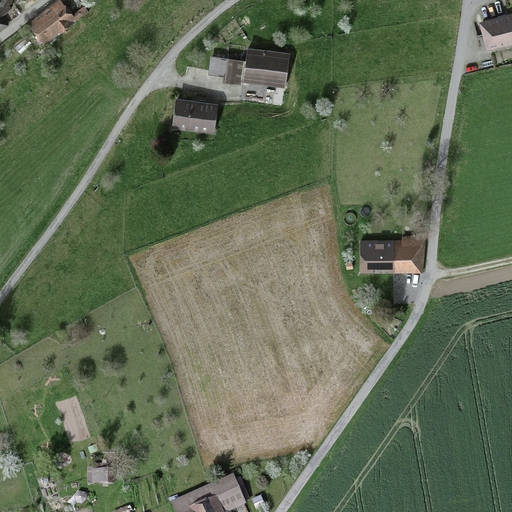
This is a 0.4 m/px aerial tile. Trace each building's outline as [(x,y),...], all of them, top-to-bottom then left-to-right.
[(0,0),(0,24),(19,10),(10,0),(0,0)] [(66,0),(55,0),(27,24),(47,47),(79,20),(85,27),(97,17),(86,3),(76,11),(66,0)] [(511,19),(485,25),(489,44),(511,39),(511,19)] [(289,54),(248,49),(243,80),(285,85),(289,54)] [(233,82),(235,68),(242,69),(243,61),(212,57),(211,64),(210,73),(226,75),(225,81),(233,82)] [(287,87),(272,85),(270,98),(285,100),(287,87)] [(179,111),(177,125),(190,127),(189,128),(213,132),(217,106),(200,104),(200,103),(177,99),(175,111),(179,111)] [(362,267),(428,267),(428,226),(363,226),(362,267)] [(113,484),(113,465),(92,464),(91,484),(113,484)] [(290,468),(282,469),(283,479),(292,478),(290,468)] [(225,511),(224,510),(244,502),(232,471),(203,483),(208,494),(174,508),(175,511),(225,511)] [(259,503),(269,499),(264,489),(255,493),(259,503)]
